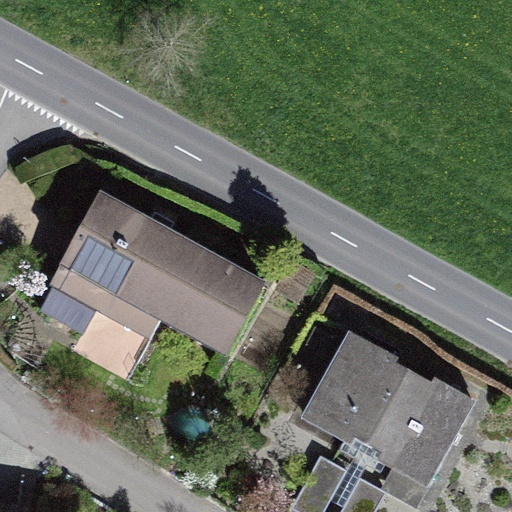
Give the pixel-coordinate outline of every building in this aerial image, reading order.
[(124,380),(157,323),(207,352),(249,281),(90,187),(47,259),(14,316),(124,380)] [(398,360),(351,334),(304,420),(351,446),(355,439),(369,447),(382,422),(375,418),(372,407),(395,365),(398,360)] [(431,385),(395,365),(372,407),(375,418),(382,422),(369,447),(429,480),(473,401),(434,380),(431,385)] [(324,511),(347,471),(320,457),(291,510),(295,511),(324,511)] [(375,511),(386,493),(360,479),(341,511),(375,511)]
